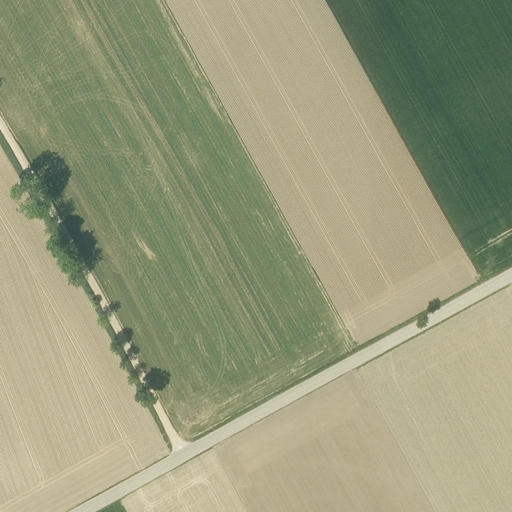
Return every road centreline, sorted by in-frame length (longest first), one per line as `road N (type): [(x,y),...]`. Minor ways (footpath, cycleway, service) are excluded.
road 1 (unclassified): [(511,274),(80,511)]
road 2 (track): [(183,455),(0,122)]
